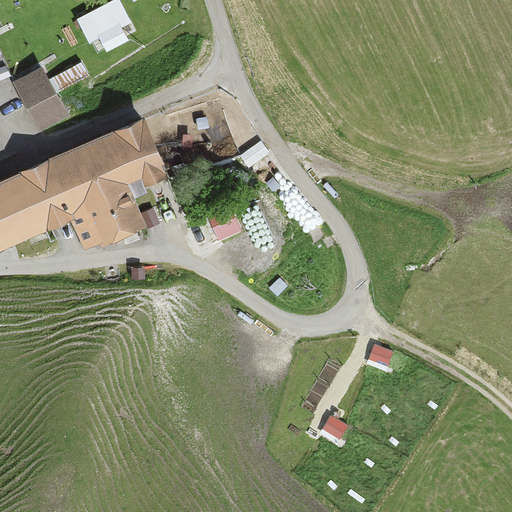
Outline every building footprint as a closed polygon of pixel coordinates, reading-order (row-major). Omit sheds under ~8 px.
[(118,0),(113,0),(79,18),(90,38),(99,34),(106,47),(126,36),(119,25),(129,19),(118,0)] [(48,79),(56,93),(89,74),(81,60),(48,79)] [(6,64),(0,66),(0,78),(10,74),(6,64)] [(41,67),(15,81),(40,127),(66,112),(56,93),(48,79),(41,67)] [(142,119),(0,181),(0,242),(69,212),(84,243),(101,236),(102,238),(141,221),(131,197),(146,190),(141,180),(165,169),(142,119)] [(261,140),(240,154),(248,166),(269,151),(261,140)] [(230,203),(207,213),(219,239),(241,229),(230,203)] [(148,225),(158,221),(152,207),(142,212),(148,225)] [(202,225),(192,230),(198,241),(207,237),(202,225)] [(145,281),(145,269),(131,269),(131,281),(145,281)] [(288,287),(280,277),(270,286),(278,296),(288,287)] [(375,345),(369,358),(387,366),(392,352),(375,345)] [(332,416),(323,429),(339,440),(348,427),(332,416)]
